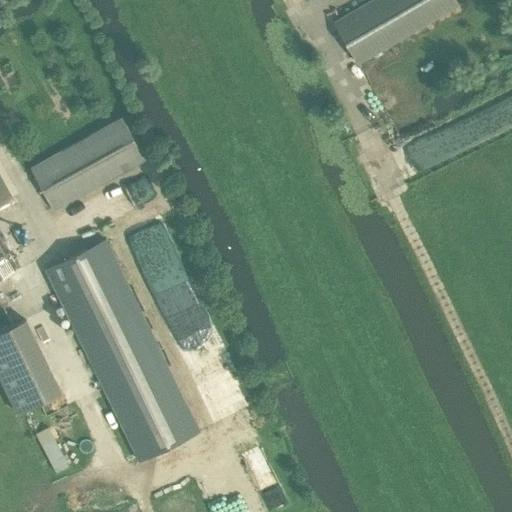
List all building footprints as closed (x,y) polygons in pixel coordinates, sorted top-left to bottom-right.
[(358,63),(458,5),(455,0),(370,0),(333,22),(358,63)] [(54,210),(145,160),(122,117),(30,168),(54,210)] [(0,203),(10,197),(0,178),(0,203)] [(0,275),(16,266),(7,251),(0,238),(0,275)] [(200,431),(162,351),(108,239),(44,269),(99,382),(138,461),(200,431)] [(0,378),(17,413),(37,404),(62,391),(27,318),(0,331),(0,378)]
